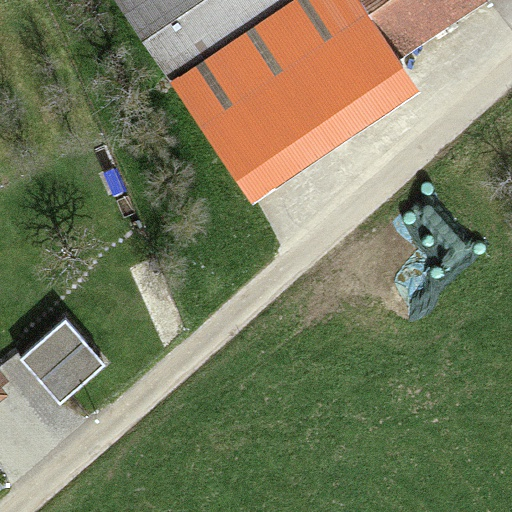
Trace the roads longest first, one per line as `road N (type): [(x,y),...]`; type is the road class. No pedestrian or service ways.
road 1 (residential): [(511,76),(11,511)]
road 2 (trunk): [(478,0),(511,214)]
